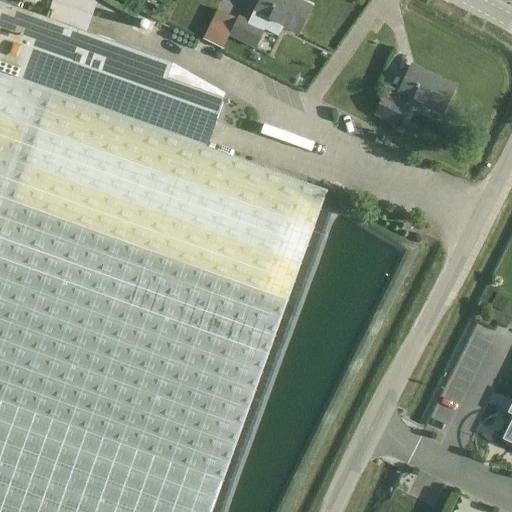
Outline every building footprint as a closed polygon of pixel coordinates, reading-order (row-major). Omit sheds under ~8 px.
[(293,0),(260,0),(254,13),(297,34),(310,8),(293,0)] [(0,511),(210,511),(325,193),(205,150),(223,99),(166,79),(171,64),(0,3),(0,511)] [(202,41),(223,50),(229,37),(256,50),(266,28),(238,15),(236,19),(216,9),(202,41)] [(455,88),(411,66),(398,93),(442,115),(455,88)] [(383,94),(373,116),(392,125),(400,129),(410,107),(383,94)]
